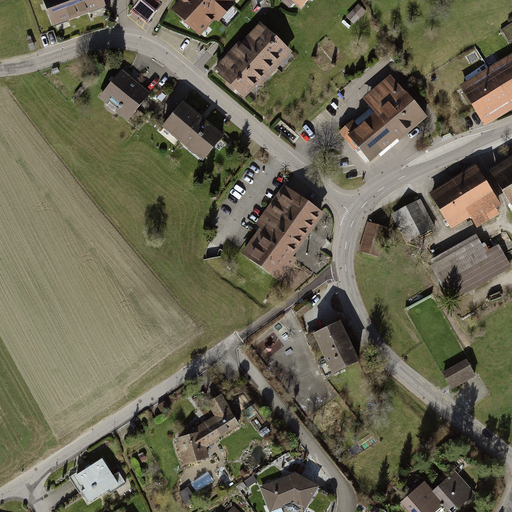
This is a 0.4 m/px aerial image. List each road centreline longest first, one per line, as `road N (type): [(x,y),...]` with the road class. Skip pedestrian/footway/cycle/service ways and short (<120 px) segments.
road 1 (residential): [(346,511),(340,481),(226,345),(26,480)]
road 2 (tertiary): [(0,70),(109,41),(155,49),(356,215)]
road 3 (tertiary): [(511,458),(368,331),(344,257),(356,215)]
road 4 (tertiary): [(356,215),(394,181),(511,128)]
road 5 (track): [(346,269),(226,345)]
